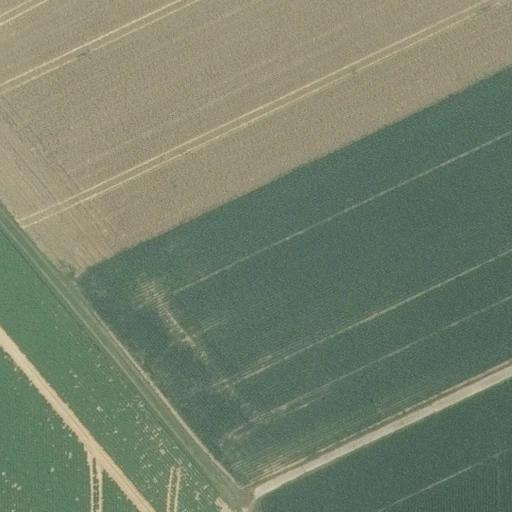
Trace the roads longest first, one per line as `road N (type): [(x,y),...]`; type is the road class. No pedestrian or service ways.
road 1 (track): [(0,221),(233,498),(251,505)]
road 2 (track): [(511,374),(257,494)]
